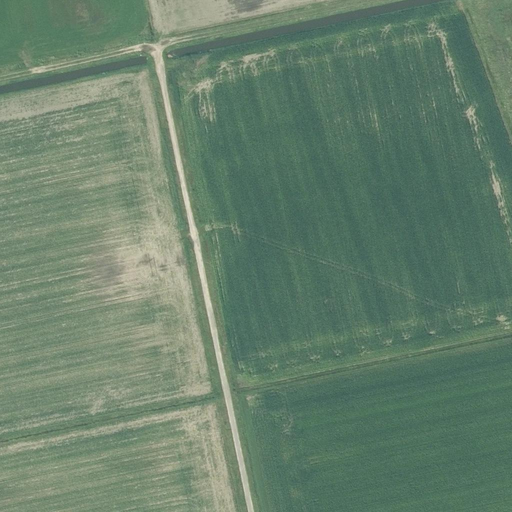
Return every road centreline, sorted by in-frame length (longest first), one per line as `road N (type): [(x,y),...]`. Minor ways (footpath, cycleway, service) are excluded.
road 1 (unclassified): [(250,511),(155,46)]
road 2 (track): [(0,78),(372,0)]
